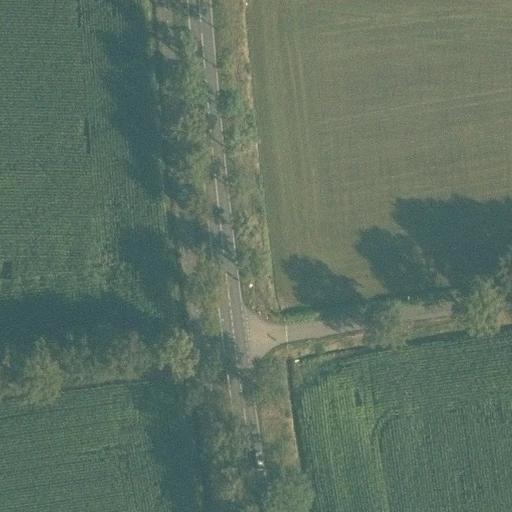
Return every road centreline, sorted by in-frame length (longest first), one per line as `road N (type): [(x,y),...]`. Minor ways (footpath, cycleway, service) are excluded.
road 1 (secondary): [(232,344),(193,0)]
road 2 (unclassified): [(232,344),(511,299)]
road 3 (secondary): [(258,511),(232,344)]
